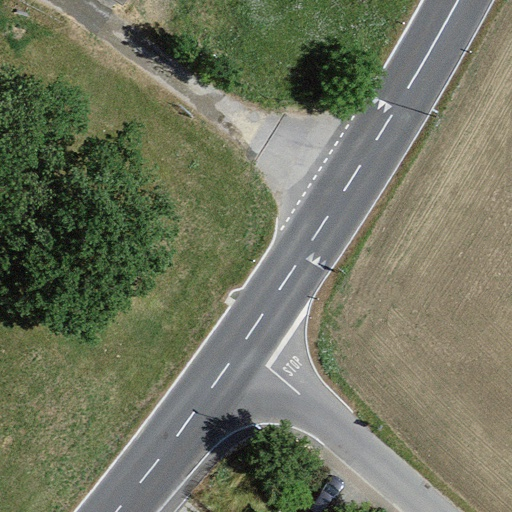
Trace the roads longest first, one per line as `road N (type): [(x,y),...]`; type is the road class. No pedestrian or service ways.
road 1 (secondary): [(240,361),(459,0)]
road 2 (residential): [(415,511),(240,361)]
road 3 (secondary): [(108,511),(240,361)]
